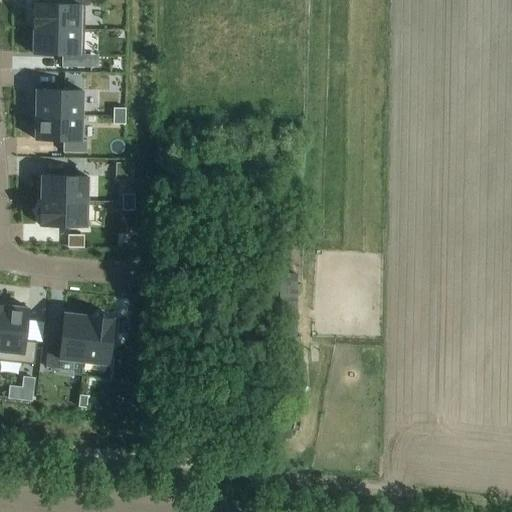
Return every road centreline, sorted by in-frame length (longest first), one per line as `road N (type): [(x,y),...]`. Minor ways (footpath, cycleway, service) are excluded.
road 1 (track): [(511,509),(0,442)]
road 2 (residential): [(0,258),(129,274)]
